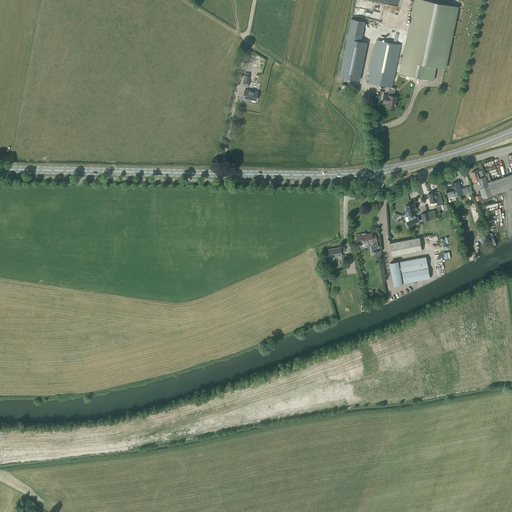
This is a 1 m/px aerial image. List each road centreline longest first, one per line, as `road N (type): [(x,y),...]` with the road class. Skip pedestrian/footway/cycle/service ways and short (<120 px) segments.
road 1 (primary): [(0,169),(375,171)]
road 2 (primary): [(375,171),(511,131)]
road 3 (residential): [(395,187),(511,148)]
